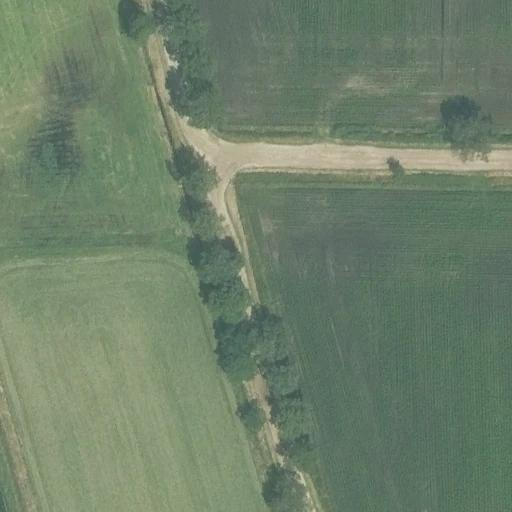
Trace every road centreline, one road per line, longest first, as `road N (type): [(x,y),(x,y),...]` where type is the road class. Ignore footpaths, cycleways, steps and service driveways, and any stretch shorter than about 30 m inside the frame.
road 1 (track): [(304,511),(203,158)]
road 2 (track): [(203,158),(511,163)]
road 3 (track): [(203,158),(156,0)]
